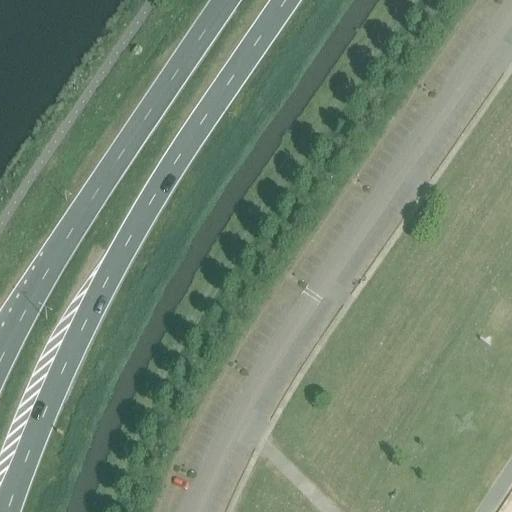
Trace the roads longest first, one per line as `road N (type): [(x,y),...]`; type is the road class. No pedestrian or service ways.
road 1 (unclassified): [(192,511),(232,420),(511,11)]
road 2 (primary): [(5,511),(108,277),(287,0)]
road 3 (primary): [(228,0),(0,345)]
